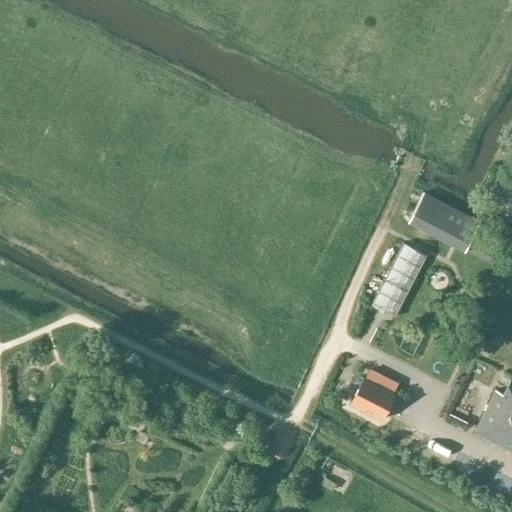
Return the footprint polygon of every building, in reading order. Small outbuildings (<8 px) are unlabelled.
[(484,202),(511,216),(511,176),(500,171),(484,202)] [(423,191),(408,221),(464,251),(480,220),(423,191)] [(401,242),(370,304),(395,315),(426,256),(401,242)] [(394,394),(362,377),(349,403),(381,419),(394,394)] [(494,389),(473,431),(511,450),(511,379),(509,378),(502,392),(494,389)]
